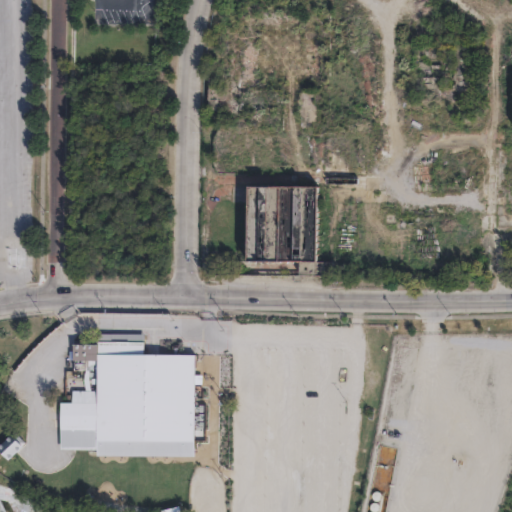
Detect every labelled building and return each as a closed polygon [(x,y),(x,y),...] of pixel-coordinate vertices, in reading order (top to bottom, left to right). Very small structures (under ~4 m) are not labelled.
[(249,88),(320,89),(321,22),(249,21),(249,88)] [(318,261),(319,186),(250,185),(249,261),(300,261),(300,275),(334,275),(335,261),(318,261)] [(456,219),(471,219),(471,205),(456,205),(456,219)] [(194,351),(195,453),(95,453),(95,446),(59,447),(59,401),(95,401),(95,351),(194,351)] [(24,443),(7,460),(0,452),(0,444),(13,431),(24,443)]
